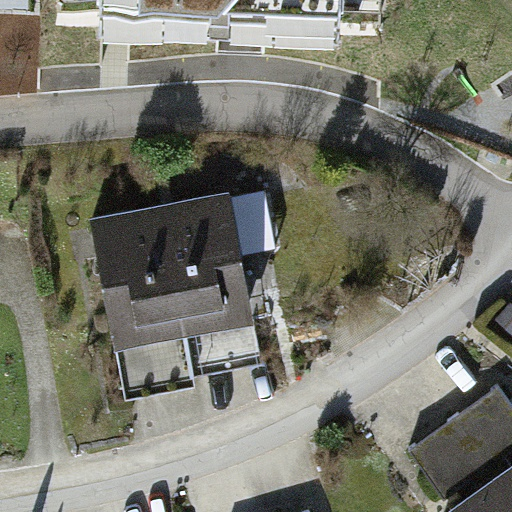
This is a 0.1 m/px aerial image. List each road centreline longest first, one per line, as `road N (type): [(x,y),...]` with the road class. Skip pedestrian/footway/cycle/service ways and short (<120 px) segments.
road 1 (residential): [(511,255),(418,343),(230,444),(0,499)]
road 2 (residential): [(511,206),(386,127),(272,106),(0,120)]
